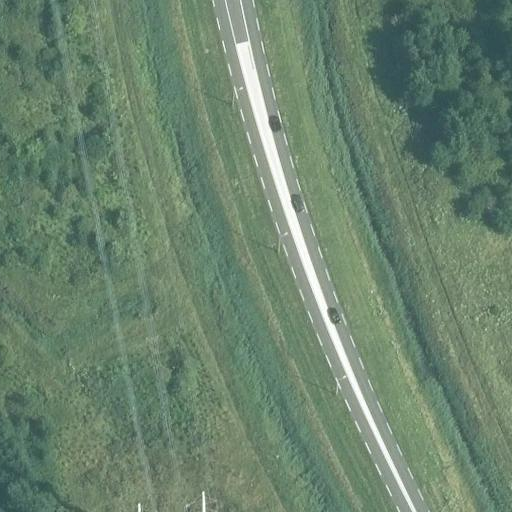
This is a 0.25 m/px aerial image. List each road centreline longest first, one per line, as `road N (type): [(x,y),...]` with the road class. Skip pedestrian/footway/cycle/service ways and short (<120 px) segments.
road 1 (primary): [(420,511),(295,234)]
road 2 (primary): [(221,0),(248,107),(295,234)]
road 3 (primary): [(295,234),(246,0)]
